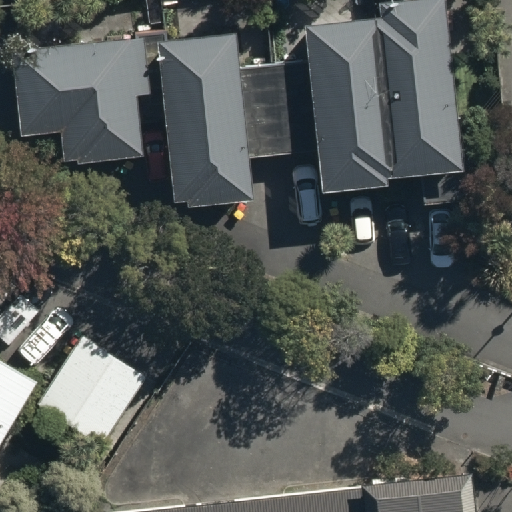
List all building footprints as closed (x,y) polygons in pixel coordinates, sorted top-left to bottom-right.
[(311,40),(329,206),(393,199),(391,184),(460,177),(443,8),(374,15),(376,33),(311,40)] [(182,222),(259,213),(241,47),(164,55),(182,222)] [(149,169),(143,107),(154,106),(148,49),(18,63),(27,148),(68,144),(72,177),(149,169)] [(87,341),(42,411),(105,451),(150,381),(87,341)] [(0,365),(0,471),(47,393),(0,365)] [(465,511),(463,483),(370,492),(372,511),(465,511)] [(167,511),(351,511),(351,500),(167,511)]
